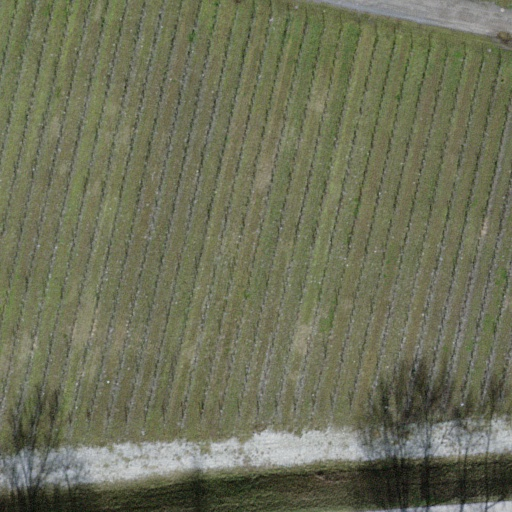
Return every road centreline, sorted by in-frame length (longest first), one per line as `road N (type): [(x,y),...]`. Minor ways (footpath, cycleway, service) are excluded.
road 1 (track): [(0,475),(511,432)]
road 2 (track): [(366,0),(511,31)]
